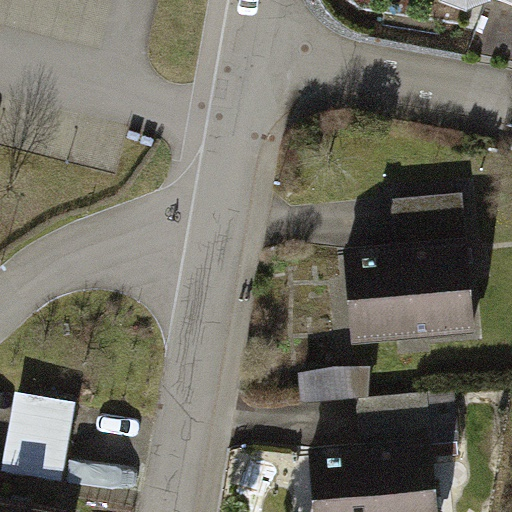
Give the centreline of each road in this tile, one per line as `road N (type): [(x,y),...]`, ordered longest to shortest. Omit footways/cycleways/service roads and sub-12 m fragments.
road 1 (residential): [(176,511),(224,247)]
road 2 (residential): [(259,57),(511,111)]
road 3 (residential): [(0,312),(45,278),(105,254),(224,247)]
road 4 (residential): [(224,247),(259,57)]
